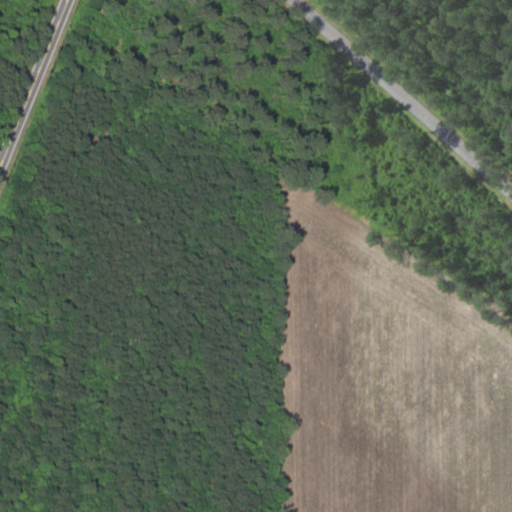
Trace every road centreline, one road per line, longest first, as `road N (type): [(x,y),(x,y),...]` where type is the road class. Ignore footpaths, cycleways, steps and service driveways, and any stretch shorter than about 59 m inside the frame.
road 1 (residential): [(511,197),(286,0)]
road 2 (residential): [(0,159),(63,0)]
